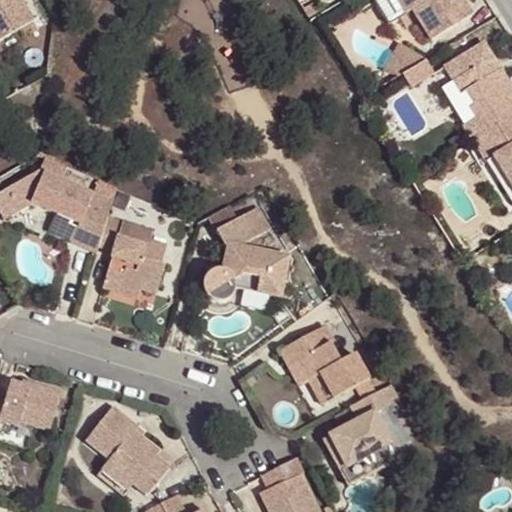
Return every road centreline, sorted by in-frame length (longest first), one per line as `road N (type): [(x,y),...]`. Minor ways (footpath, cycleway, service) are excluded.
road 1 (residential): [(0,340),(179,384)]
road 2 (residential): [(179,384),(216,393),(256,451),(224,468)]
